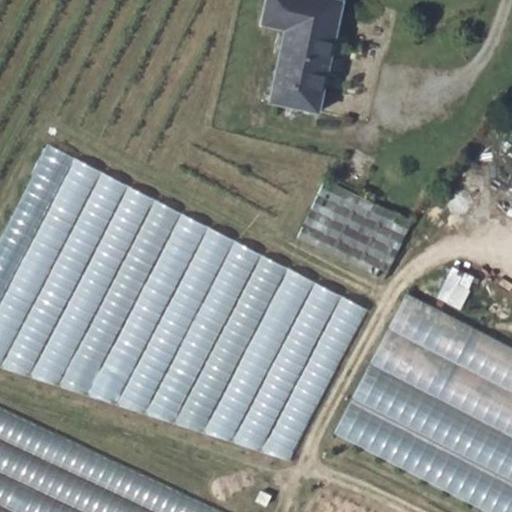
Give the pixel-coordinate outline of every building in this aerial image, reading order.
[(318,111),(342,0),(266,0),(262,22),(284,27),(269,101),(318,111)] [(362,306),(48,146),(0,240),(0,369),(284,458),(362,306)] [(386,277),(415,218),(327,176),(298,235),(386,277)] [(453,265),(440,295),(462,305),(475,274),(453,265)] [(511,511),(511,343),(405,288),(330,431),(486,511),(511,511)] [(219,511),(0,404),(0,511),(219,511)]
